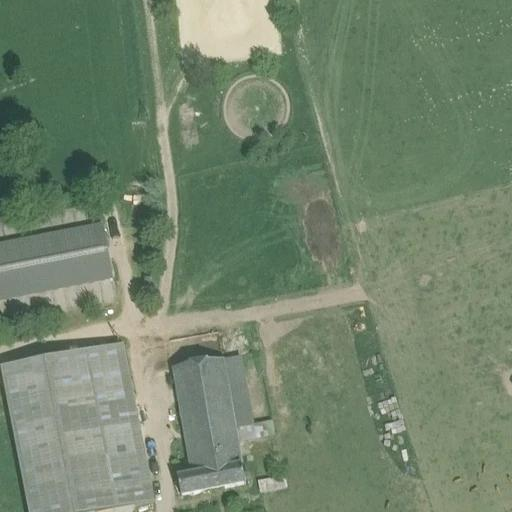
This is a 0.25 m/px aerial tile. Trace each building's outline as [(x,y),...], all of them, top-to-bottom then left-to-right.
[(415,227),(511,206),(511,187),(411,208),(415,227)] [(103,229),(0,248),(0,301),(113,280),(103,229)] [(218,334),(170,342),(173,370),(223,361),(221,349),(218,334)] [(221,349),(223,361),(236,431),(255,427),(241,345),(221,349)] [(123,347),(6,370),(33,511),(113,511),(154,504),(123,347)] [(192,478),(242,468),(238,445),(236,431),(223,361),(173,370),(192,478)] [(255,427),(236,431),(238,445),(275,439),(272,424),(255,427)] [(192,478),(178,480),(181,499),(245,486),(242,468),(192,478)] [(284,478),(258,483),(260,495),(286,490),(284,478)]
